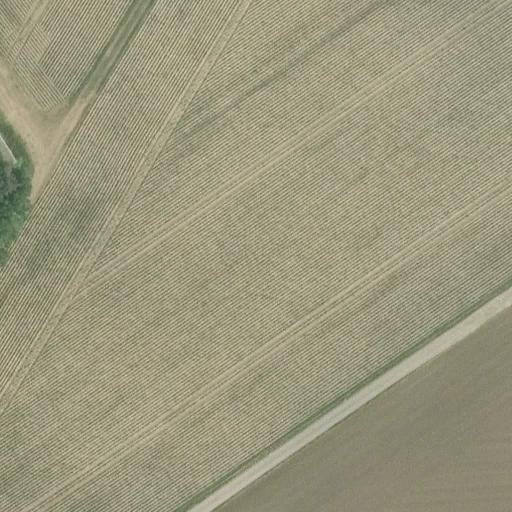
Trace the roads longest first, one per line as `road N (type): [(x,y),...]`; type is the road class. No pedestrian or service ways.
road 1 (track): [(198,511),(511,297)]
road 2 (track): [(0,227),(144,0)]
